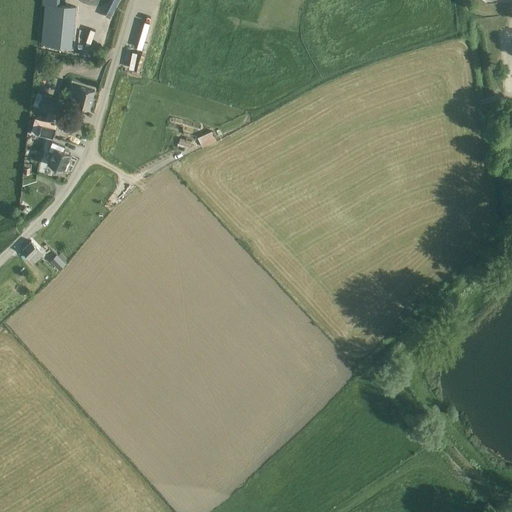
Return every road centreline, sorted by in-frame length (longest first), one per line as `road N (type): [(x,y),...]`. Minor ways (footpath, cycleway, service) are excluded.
road 1 (unclassified): [(86,155),(134,0)]
road 2 (unclassified): [(0,260),(57,204),(86,155)]
